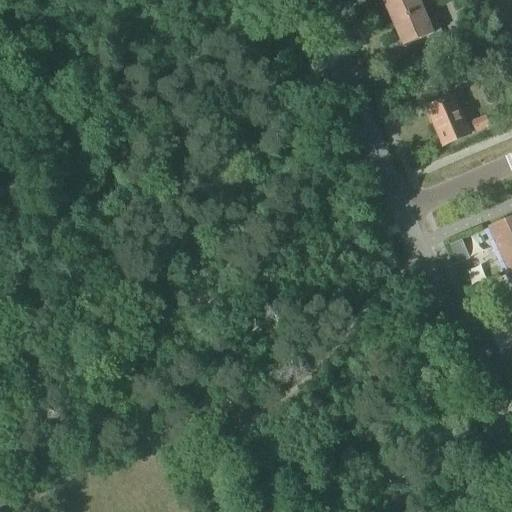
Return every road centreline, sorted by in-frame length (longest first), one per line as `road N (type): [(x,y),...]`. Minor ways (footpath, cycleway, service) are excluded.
road 1 (residential): [(511,461),(402,210)]
road 2 (residential): [(402,210),(311,0)]
